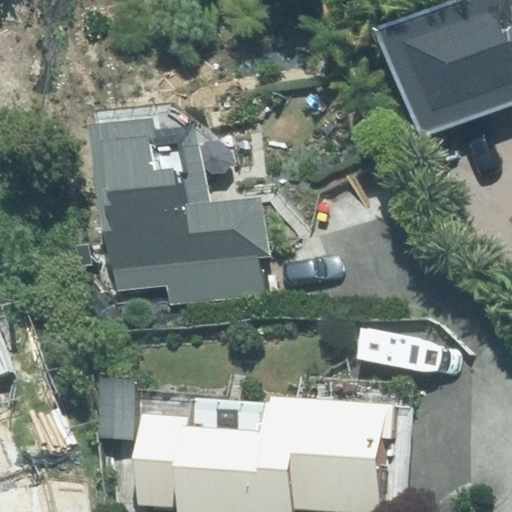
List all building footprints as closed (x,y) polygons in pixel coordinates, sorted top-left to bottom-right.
[(511,15),(427,47),(455,152),(511,130),(511,15)] [(154,199),(132,201),(136,243),(129,244),(134,295),(180,291),(181,309),(275,300),(272,266),(291,263),(286,210),(225,216),(223,188),(265,184),(262,153),(233,156),(232,138),(191,142),(190,133),(123,139),(127,182),(152,179),(154,199)] [(414,151),(359,175),(389,245),(445,220),(414,151)] [(139,385),(100,383),(98,437),(136,440),(139,385)] [(165,421),(157,509),(183,511),(409,511),(417,418),(310,409),(307,450),(212,441),(213,425),(165,421)]
